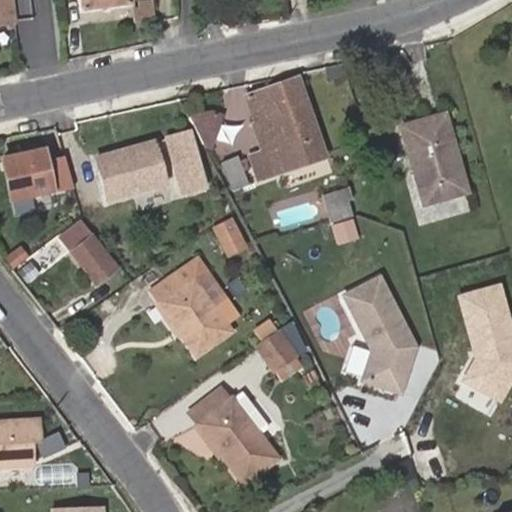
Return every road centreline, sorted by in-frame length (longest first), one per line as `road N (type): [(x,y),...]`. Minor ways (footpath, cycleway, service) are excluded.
road 1 (residential): [(0,103),(308,39),(448,0)]
road 2 (residential): [(0,290),(162,511)]
